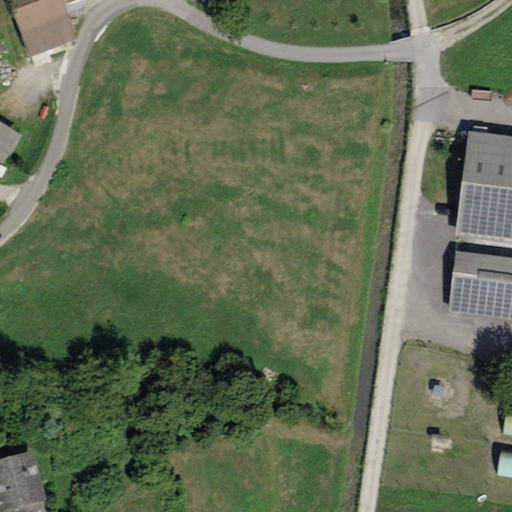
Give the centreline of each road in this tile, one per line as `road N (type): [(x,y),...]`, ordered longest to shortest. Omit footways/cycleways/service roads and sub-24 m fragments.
road 1 (track): [(421,48),(423,92),(367,511)]
road 2 (unclassified): [(421,48),(295,57),(245,43),(159,0)]
road 3 (unclassified): [(124,0),(85,36),(48,165),(0,234)]
